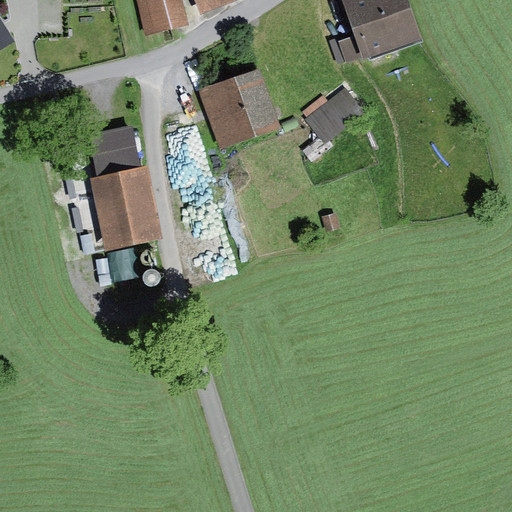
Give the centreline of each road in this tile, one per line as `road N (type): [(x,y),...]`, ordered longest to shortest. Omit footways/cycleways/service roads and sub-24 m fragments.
road 1 (track): [(146,66),(180,299),(246,511)]
road 2 (unclassified): [(0,98),(146,66),(271,0)]
